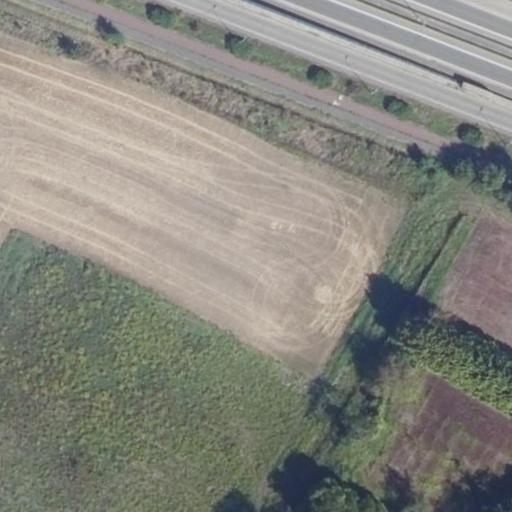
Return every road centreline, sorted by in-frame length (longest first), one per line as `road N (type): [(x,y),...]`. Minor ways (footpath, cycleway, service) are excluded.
road 1 (primary): [(187,0),(511,122)]
road 2 (primary): [(306,0),(511,79)]
